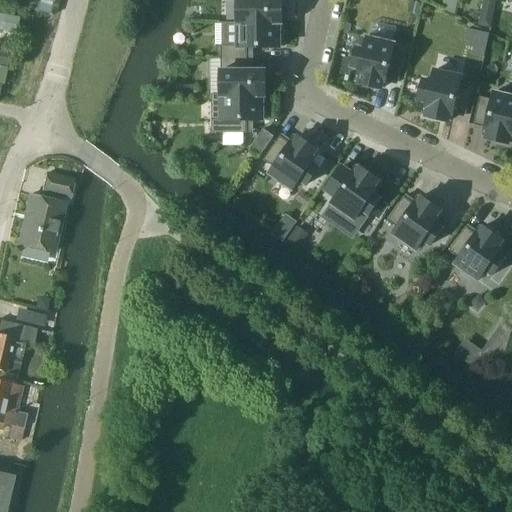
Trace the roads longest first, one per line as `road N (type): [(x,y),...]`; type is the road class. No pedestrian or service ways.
road 1 (residential): [(39,121),(116,176),(136,203),(74,511)]
road 2 (residential): [(511,193),(300,90),(321,0)]
road 3 (residential): [(39,121),(77,0)]
